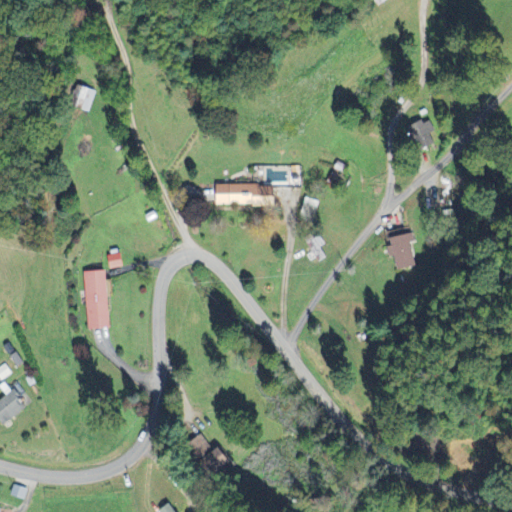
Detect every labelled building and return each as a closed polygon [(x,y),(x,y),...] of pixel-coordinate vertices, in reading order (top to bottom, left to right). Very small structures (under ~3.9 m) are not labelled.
[(280,208),(280,187),(220,186),(220,207),(280,208)] [(421,268),(412,229),(387,234),(393,259),(399,258),(402,272),(421,268)] [(326,246),(321,235),(307,241),(317,264),(328,259),(323,248),(326,246)] [(109,257),(111,270),(125,267),(123,254),(109,257)] [(89,331),(112,330),(110,273),(87,273),(89,331)] [(0,376),(4,382),(14,374),(7,365),(0,370),(0,376)] [(31,409),(15,390),(0,401),(0,417),(8,427),(31,409)] [(13,496),(27,501),(31,491),(17,486),(13,496)]
